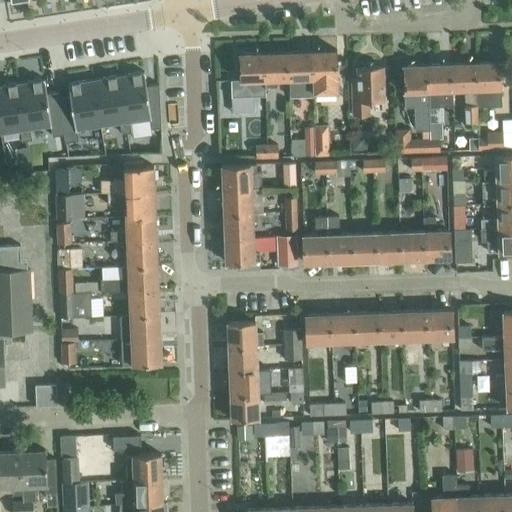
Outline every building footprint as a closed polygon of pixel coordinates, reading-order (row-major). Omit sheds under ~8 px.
[(312,49),(313,76),(313,91),(339,90),(337,48),(312,49)] [(303,49),(288,50),(289,77),(289,94),(314,94),(313,91),(313,76),(312,49),(303,49)] [(288,50),(263,51),(265,85),(276,85),(276,78),(289,77),(288,50)] [(265,85),(263,51),(239,52),(240,79),(253,78),(254,86),(265,85)] [(476,62),(478,106),(494,105),(494,100),(502,100),(501,61),(476,62)] [(454,105),(453,89),(452,62),(428,63),(429,90),(429,105),(440,105),(454,105)] [(478,124),(478,106),(476,62),(452,62),(453,89),(464,89),(465,125),(478,124)] [(405,106),(429,105),(429,90),(428,63),(404,64),(405,106)] [(369,98),(384,97),(383,65),(358,65),(358,81),(352,81),(353,113),(369,113),(369,98)] [(129,120),(150,117),(151,127),(160,126),(158,82),(145,84),(143,70),(122,74),(128,112),(129,120)] [(98,125),(120,122),(121,131),(130,130),(129,120),(128,112),(122,74),(91,78),(98,125)] [(29,129),(50,125),(52,134),(63,132),(61,115),(62,115),(60,98),(58,90),(46,92),(44,78),(22,81),(28,118),(29,129)] [(91,78),(68,82),(70,96),(60,98),(62,115),(61,115),(63,132),(64,140),(78,138),(76,128),(98,125),(91,78)] [(29,129),(28,118),(22,81),(0,84),(0,133),(20,130),(21,139),(31,138),(29,129)] [(431,137),(439,137),(439,123),(430,124),(431,137)] [(315,124),(315,125),(316,154),(327,154),(326,124),(315,124)] [(305,155),(316,154),(315,125),(304,126),(305,155)] [(394,128),(395,150),(431,149),(431,137),(409,137),(408,127),(394,128)] [(511,131),(502,132),(503,135),(488,136),(479,136),(479,148),(511,146),(511,131)] [(470,148),(479,148),(479,136),(469,136),(470,148)] [(439,149),(439,137),(431,137),(431,149),(439,149)] [(28,143),(20,144),(22,158),(15,159),(16,172),(31,170),(29,157),(28,143)] [(256,156),(267,156),(267,144),(256,145),(256,156)] [(267,144),(267,156),(278,156),(278,144),(267,144)] [(495,168),(483,168),(483,179),(482,179),(511,178),(511,154),(495,155),(495,168)] [(421,157),(421,169),(446,168),(446,156),(421,157)] [(421,169),(421,157),(410,157),(411,169),(421,169)] [(350,173),(349,168),(349,158),(336,159),(336,160),(337,172),(337,175),(350,175),(350,173)] [(363,171),(374,171),(374,158),(363,159),(363,171)] [(374,158),(374,171),(384,170),(384,158),(374,158)] [(100,191),(106,191),(155,189),(154,164),(144,164),(144,160),(124,161),(125,165),(124,165),(125,178),(99,179),(100,191)] [(315,173),(326,172),(326,160),(315,161),(315,173)] [(326,160),(326,172),(337,172),(336,160),(326,160)] [(250,163),(222,164),(223,188),(262,187),(261,172),(257,172),(256,163),(251,163),(250,163)] [(55,168),(56,183),(68,182),(68,167),(55,168)] [(483,203),(496,203),(511,202),(511,178),(482,179),(483,203)] [(69,193),(68,182),(56,183),(56,193),(69,193)] [(224,212),(263,211),(262,187),(223,188),(224,212)] [(156,213),(155,189),(106,191),(107,203),(126,203),(126,214),(156,213)] [(69,193),(56,193),(57,217),(75,217),(74,192),(69,193)] [(453,205),(454,205),(465,204),(465,192),(452,192),(453,205)] [(285,210),(297,210),(296,195),(284,196),(285,210)] [(511,202),(496,203),(497,217),(481,218),(481,227),(498,227),(511,226),(511,202)] [(297,210),(285,210),(285,229),(298,228),(297,210)] [(263,211),(224,212),(225,236),(253,235),(253,221),(258,220),(258,212),(263,212),(263,211)] [(156,213),(126,214),(127,229),(110,230),(110,241),(127,240),(157,239),(156,213)] [(340,233),(339,214),(327,215),(329,261),(353,260),(352,232),(340,233)] [(329,261),(327,215),(314,215),(315,234),(304,234),(305,261),(329,261)] [(424,229),(426,257),(450,256),(449,228),(436,229),(436,216),(424,216),(424,229)] [(57,242),(58,242),(72,242),(71,221),(56,222),(57,242)] [(511,251),(511,226),(498,227),(481,227),(482,240),(487,239),(488,251),(498,250),(498,252),(511,251)] [(454,228),(455,246),(471,245),(470,228),(464,228),(454,228)] [(401,230),(402,258),(426,257),(424,229),(401,230)] [(376,231),(377,259),(402,258),(401,230),(376,231)] [(352,232),(353,260),(377,259),(376,231),(352,232)] [(281,263),(285,262),(298,262),(297,233),(280,234),(281,263)] [(253,235),(225,236),(226,261),(254,259),(260,259),(260,250),(254,250),(253,235)] [(157,239),(127,240),(128,264),(158,263),(157,239)] [(11,343),(11,332),(32,331),(29,267),(21,268),(19,244),(0,244),(0,382),(5,382),(4,344),(11,343)] [(57,268),(58,268),(73,267),(82,267),(82,247),(56,248),(57,268)] [(122,265),(122,277),(100,277),(101,289),(129,288),(159,287),(158,263),(128,264),(122,265)] [(73,291),(73,267),(58,268),(59,292),(73,291)] [(159,287),(129,288),(130,313),(160,312),(159,287)] [(60,317),(92,316),(92,291),(59,292),(60,317)] [(427,309),(428,337),(453,336),(452,308),(427,309)] [(403,310),(404,338),(428,337),(427,309),(403,310)] [(403,310),(379,311),(380,339),(404,338),(403,310)] [(380,339),(379,311),(355,312),(356,340),(380,339)] [(120,313),(121,338),(161,337),(160,312),(130,313),(120,313)] [(308,341),(332,340),(331,312),(307,313),(308,341)] [(342,351),(341,340),(356,340),(355,312),(331,312),(332,340),(332,351),(342,351)] [(262,344),(262,331),(256,331),(256,319),(228,321),(229,345),(257,344),(262,344)] [(458,324),(458,336),(470,336),(470,324),(458,324)] [(283,343),(302,342),(301,327),(282,328),(283,343)] [(511,358),(511,333),(505,334),(481,335),(481,348),(505,347),(506,359),(511,358)] [(459,347),(470,346),(470,336),(458,336),(459,347)] [(161,337),(121,338),(122,363),(161,362),(161,337)] [(68,366),(68,362),(76,361),(75,340),(60,341),(61,362),(62,362),(62,366),(68,366)] [(302,342),(283,343),(283,358),(302,357),(302,342)] [(230,369),(258,368),(257,344),(229,345),(230,369)] [(480,358),(459,359),(460,385),(471,385),(471,371),(480,371),(480,358)] [(495,373),(495,383),(507,382),(507,383),(511,383),(511,358),(506,359),(506,373),(495,373)] [(302,382),(302,367),(288,367),(288,383),(302,382)] [(365,367),(343,367),(343,385),(365,385),(365,367)] [(259,392),(258,368),(230,369),(231,393),(259,392)] [(34,386),(34,409),(55,408),(55,385),(34,386)] [(471,395),(471,385),(460,385),(460,395),(471,395)] [(293,402),(301,402),(303,402),(303,390),(289,391),(290,402),(293,402)] [(259,392),(231,393),(232,418),(260,417),(259,392)] [(441,397),(430,398),(431,409),(442,409),(441,397)] [(421,410),(431,409),(430,398),(420,398),(421,410)] [(394,399),(383,400),(384,411),(394,411),(394,399)] [(373,412),(384,411),(383,400),(372,400),(373,412)] [(325,414),(335,413),(334,401),(324,402),(325,414)] [(346,401),(334,401),(335,413),(346,413),(346,401)] [(511,413),(502,414),(503,426),(511,425),(511,413)] [(492,426),(503,426),(502,414),(491,414),(492,426)] [(464,415),(454,416),(454,428),(465,427),(464,415)] [(444,428),(454,428),(454,416),(444,416),(444,428)] [(399,429),(411,429),(411,417),(399,418),(399,429)] [(351,431),(362,431),(361,419),(350,419),(351,431)] [(371,419),(361,419),(362,431),(372,431),(371,419)] [(303,433),(308,433),(314,433),(313,421),(303,421),(303,433)] [(323,421),(313,421),(314,433),(324,432),(323,421)] [(256,435),(266,434),(265,422),(255,423),(256,435)] [(276,422),(265,422),(266,434),(276,434),(276,422)] [(289,446),(293,446),(300,446),(299,424),(288,425),(289,446)] [(140,434),(112,434),(113,448),(141,447),(140,434)] [(471,448),(457,449),(457,469),(472,468),(471,448)] [(23,494),(23,500),(36,500),(35,483),(44,483),(45,491),(57,491),(56,457),(46,457),(46,449),(21,450),(23,494)] [(23,494),(21,450),(0,451),(0,484),(12,484),(12,494),(23,494)] [(127,479),(162,477),(161,452),(126,454),(127,479)] [(79,456),(62,456),(61,456),(62,481),(80,480),(79,456)] [(457,511),(457,484),(456,473),(442,473),(442,496),(433,496),(433,511),(457,511)] [(162,477),(127,479),(122,479),(122,492),(116,492),(117,503),(119,503),(163,501),(162,477)] [(63,505),(85,504),(84,480),(80,480),(62,481),(63,505)] [(331,499),(331,481),(319,481),(319,499),(331,499)] [(457,511),(481,511),(481,494),(467,495),(466,484),(457,484),(457,511)] [(506,511),(505,493),(481,494),(481,511),(506,511)] [(119,511),(163,511),(163,501),(119,503),(119,511)] [(389,503),(389,511),(413,511),(413,502),(389,503)] [(389,511),(389,503),(365,504),(365,511),(389,511)]
